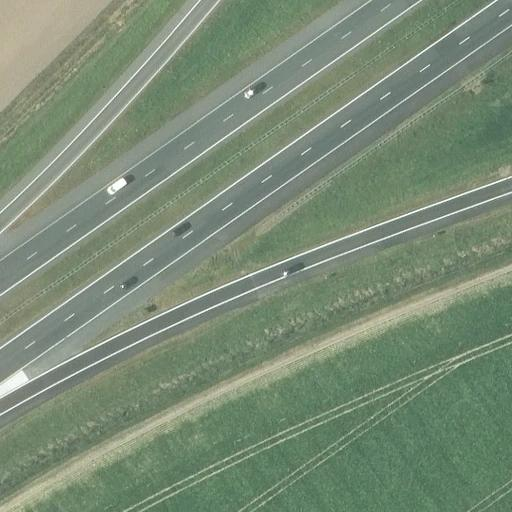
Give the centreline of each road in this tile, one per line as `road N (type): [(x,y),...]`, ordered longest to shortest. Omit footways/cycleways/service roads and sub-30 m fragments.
road 1 (motorway): [(0,366),(511,8)]
road 2 (motorway): [(0,403),(181,313),(511,185)]
road 3 (motorway): [(399,0),(0,279)]
road 4 (motorway): [(210,0),(0,223)]
